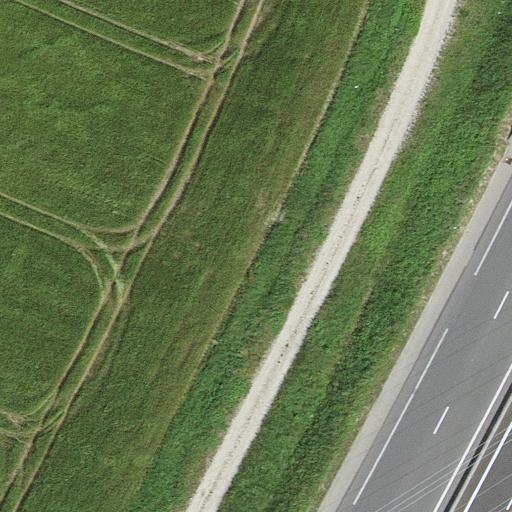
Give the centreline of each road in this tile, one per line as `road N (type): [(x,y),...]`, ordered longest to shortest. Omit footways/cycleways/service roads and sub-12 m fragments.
road 1 (track): [(446,0),(294,342),(203,511)]
road 2 (trunk): [(511,303),(400,511)]
